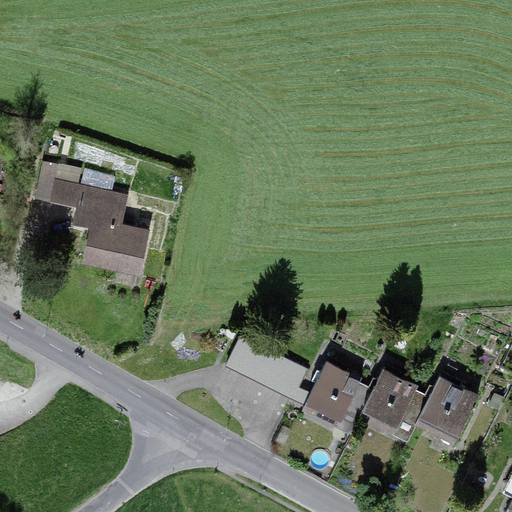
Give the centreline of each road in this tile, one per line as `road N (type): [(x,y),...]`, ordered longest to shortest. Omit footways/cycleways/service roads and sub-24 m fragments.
road 1 (tertiary): [(0,318),(199,431)]
road 2 (tertiary): [(199,431),(343,511)]
road 3 (unclassified): [(91,511),(199,431)]
